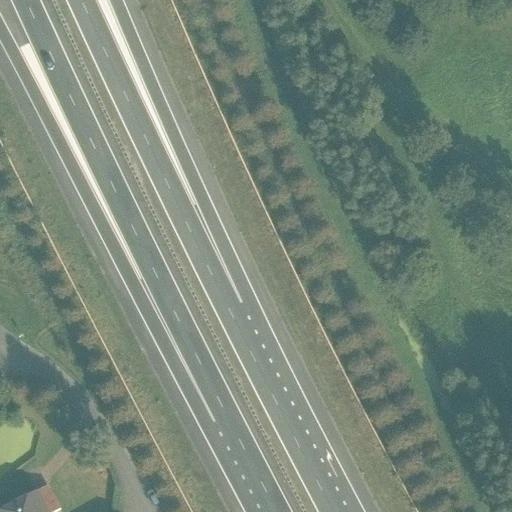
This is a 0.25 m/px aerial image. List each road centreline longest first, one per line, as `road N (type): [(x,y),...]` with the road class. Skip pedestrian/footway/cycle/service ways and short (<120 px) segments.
road 1 (motorway): [(27,0),(227,419)]
road 2 (motorway): [(0,29),(227,419)]
road 3 (motorway): [(227,306),(81,0)]
road 4 (motorway): [(227,306),(112,0)]
road 5 (motorway): [(334,511),(227,306)]
